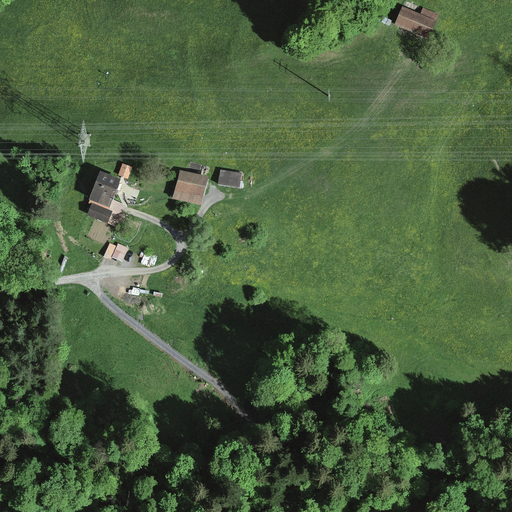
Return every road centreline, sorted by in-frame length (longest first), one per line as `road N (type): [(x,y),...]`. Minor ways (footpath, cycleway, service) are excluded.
road 1 (track): [(88,277),(118,311),(281,442),(322,489),(328,511)]
road 2 (unclassified): [(0,290),(149,271),(175,258),(183,244),(171,229),(130,210)]
